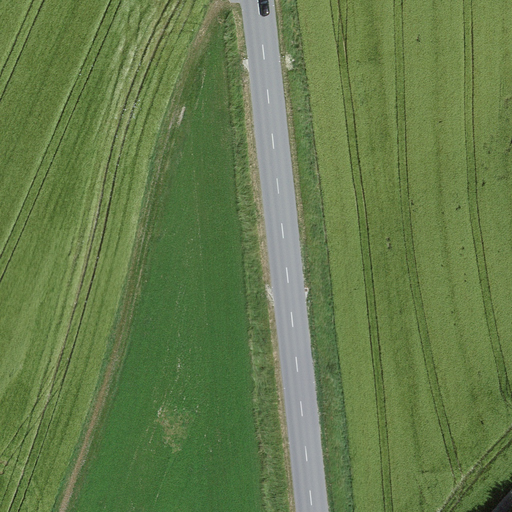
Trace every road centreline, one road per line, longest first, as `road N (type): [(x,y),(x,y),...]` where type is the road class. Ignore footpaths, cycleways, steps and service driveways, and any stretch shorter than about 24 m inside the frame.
road 1 (track): [(220,0),(171,116),(122,334),(62,511)]
road 2 (tertiary): [(315,511),(260,0)]
